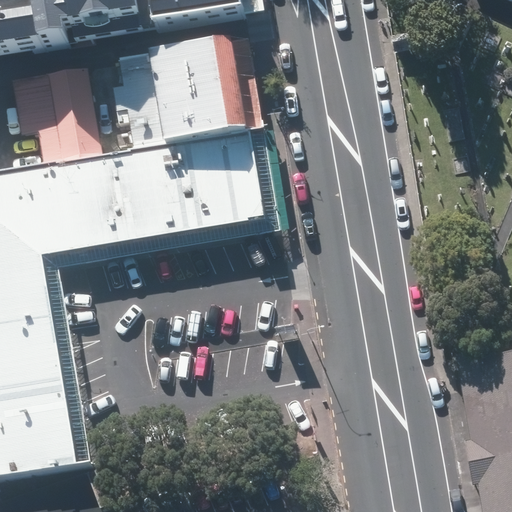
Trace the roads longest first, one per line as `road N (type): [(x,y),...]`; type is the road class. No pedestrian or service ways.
road 1 (primary): [(376,511),(296,0)]
road 2 (primary): [(357,0),(429,511)]
